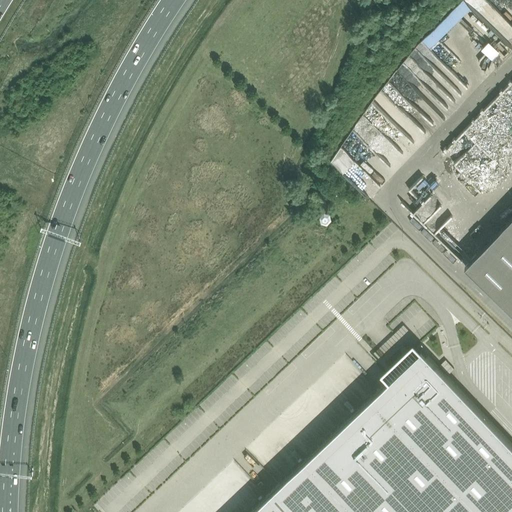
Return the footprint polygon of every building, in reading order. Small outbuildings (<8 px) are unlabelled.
[(483,52),(492,60),(501,51),(492,42),(483,52)] [(504,148),(511,139),(511,130),(510,129),(498,141),(501,144),(500,144),(504,148)] [(344,147),(331,159),(343,173),(357,161),(344,147)] [(511,216),(466,264),(511,309),(511,216)] [(511,511),(511,443),(439,367),(424,351),(421,348),(342,423),(248,511),(511,511)]
